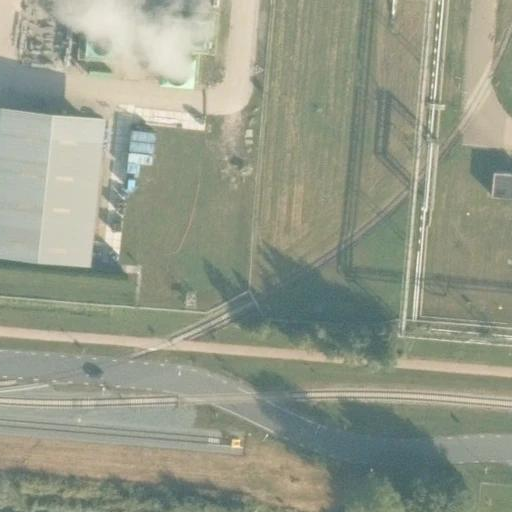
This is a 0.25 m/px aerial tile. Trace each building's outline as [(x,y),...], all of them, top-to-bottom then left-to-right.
[(162,43),(208,46),(210,17),(164,13),(162,43)] [(85,52),(115,55),(117,25),(88,22),(85,52)] [(104,114),(0,103),(0,252),(89,261),(104,114)] [(126,159),(149,159),(150,131),(126,131),(126,159)] [(492,194),(511,196),(511,172),(494,170),(492,194)]
